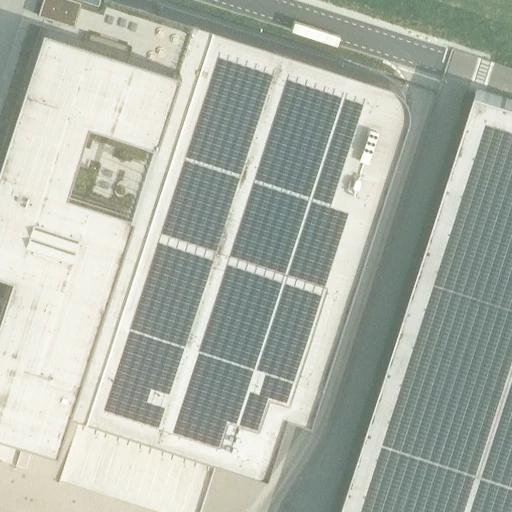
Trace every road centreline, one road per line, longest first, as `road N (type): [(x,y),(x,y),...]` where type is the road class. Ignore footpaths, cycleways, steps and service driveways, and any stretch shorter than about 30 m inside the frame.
road 1 (unclassified): [(244,0),(446,63)]
road 2 (unknown): [(0,10),(29,36),(0,150)]
